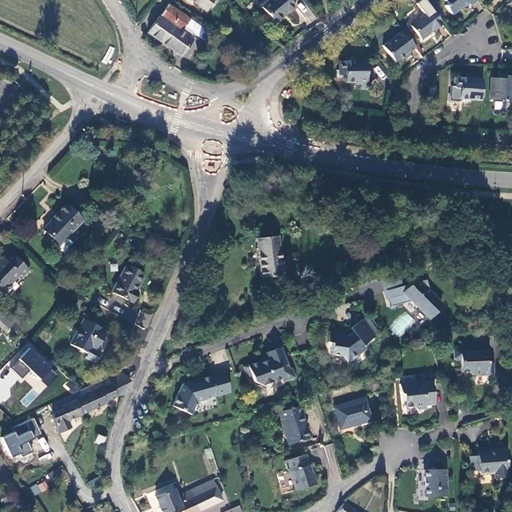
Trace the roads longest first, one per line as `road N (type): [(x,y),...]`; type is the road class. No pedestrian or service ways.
road 1 (primary): [(511,182),(286,151)]
road 2 (residential): [(440,58),(419,78),(418,124),(446,139),(511,143)]
road 3 (unclassified): [(207,199),(184,286),(150,358)]
road 4 (unclassified): [(150,358),(116,453),(127,511)]
road 5 (unclassified): [(0,197),(101,90)]
road 6 (residential): [(150,358),(167,363),(284,325)]
